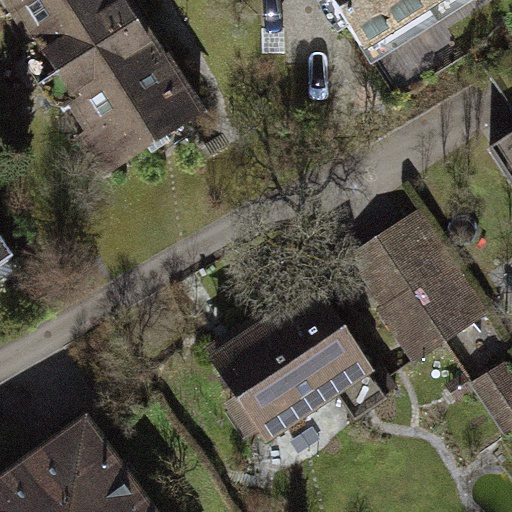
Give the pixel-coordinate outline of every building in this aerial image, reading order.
[(8,0),(19,15),(42,0),(8,0)] [(125,0),(42,0),(19,15),(90,128),(81,134),(106,174),(199,115),(125,0)] [(330,0),(362,49),(439,0),(472,0),(473,1),(475,0),(330,0)] [(511,133),(489,149),(511,183),(511,133)] [(418,212),(348,259),(416,361),(486,315),(418,212)] [(0,262),(11,255),(0,239),(0,262)] [(274,326),(216,364),(265,437),(369,368),(320,295),(317,297),(310,286),(267,315),(274,326)] [(476,384),(510,435),(511,433),(511,379),(503,366),(476,384)] [(155,511),(94,426),(0,489),(0,511),(155,511)]
